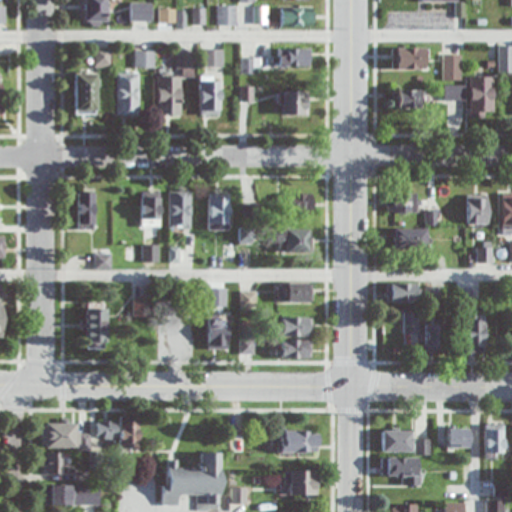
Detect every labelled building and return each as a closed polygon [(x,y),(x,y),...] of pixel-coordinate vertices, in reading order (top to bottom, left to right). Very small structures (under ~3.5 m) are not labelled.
[(104,0),(82,0),(83,23),(105,23),(104,0)] [(457,0),(420,0),(421,1),(456,1),(456,16),(458,16),(457,0)] [(129,22),(149,22),(149,2),(129,2),(129,22)] [(216,26),(234,26),(234,6),(216,6),(216,26)] [(266,7),(252,7),(252,24),(266,24),(266,7)] [(311,7),(279,7),(279,26),(311,26),(311,7)] [(497,72),(511,71),(511,45),(497,46),(497,72)] [(390,69),(424,69),(424,47),(390,47),(390,69)] [(94,68),(110,68),(110,48),(94,48),(94,68)] [(308,48),(275,48),(275,66),(308,66),(308,48)] [(201,66),(221,66),(221,49),(201,49),(201,66)] [(152,50),(133,50),(133,68),(152,68),(152,50)] [(174,70),(185,70),(185,72),(192,72),(192,52),(174,52),(174,70)] [(442,80),(461,80),(461,54),(442,54),(442,80)] [(240,73),(255,73),(255,58),(240,58),(240,73)] [(114,115),(137,115),(137,72),(114,72),(114,115)] [(94,114),(94,73),(72,73),(72,114),(94,114)] [(156,76),(156,115),(179,115),(179,76),(156,76)] [(198,115),(218,115),(218,76),(198,76),(198,115)] [(492,77),(468,77),(468,118),(492,118),(492,77)] [(464,85),(442,85),(442,101),(464,101),(464,85)] [(392,108),(426,108),(426,89),(392,89),(392,108)] [(306,114),(306,92),(278,92),(278,114),(306,114)] [(93,192),(76,192),(76,229),(93,229),(93,192)] [(141,227),(159,227),(159,192),(141,192),(141,227)] [(189,228),(189,192),(168,192),(168,228),(189,228)] [(228,230),(228,193),(207,193),(207,230),(228,230)] [(386,193),(386,212),(417,212),(417,193),(386,193)] [(511,193),(500,193),(500,233),(511,233),(511,193)] [(311,214),(311,194),(286,194),(286,214),(311,214)] [(466,195),(466,226),(486,226),(486,195),(466,195)] [(393,228),(393,248),(426,248),(426,228),(393,228)] [(310,252),(310,230),(280,230),(280,252),(310,252)] [(476,263),(492,263),(492,242),(476,242),(476,263)] [(158,262),(158,246),(142,246),(142,262),(158,262)] [(93,270),(110,270),(110,254),(93,254),(93,270)] [(311,302),(311,283),(278,283),(278,302),(311,302)] [(386,303),(415,303),(415,283),(386,283),(386,303)] [(235,286),(212,286),(212,302),(235,302),(235,286)] [(239,308),(256,308),(256,291),(239,291),(239,308)] [(133,317),(152,317),(152,298),(133,298),(133,317)] [(105,348),(105,303),(82,303),(82,348),(105,348)] [(418,333),(418,313),(403,313),(403,333),(418,333)] [(207,349),(228,349),(228,315),(207,315),(207,349)] [(281,336),(311,336),(311,317),(281,317),(281,336)] [(483,320),(463,320),(463,351),(483,351),(483,320)] [(424,323),(424,352),(440,352),(440,323),(424,323)] [(281,358),(310,358),(310,339),(281,339),(281,358)] [(139,418),(119,418),(119,449),(139,449),(139,418)] [(116,438),(116,421),(96,421),(96,438),(116,438)] [(74,422),(40,422),(40,448),(74,448),(74,422)] [(503,424),(484,424),(484,459),(503,459),(503,424)] [(467,448),(467,427),(446,427),(446,448),(467,448)] [(381,451),(410,451),(410,429),(381,429),(381,451)] [(316,452),(316,432),(278,432),(278,452),(316,452)] [(90,434),(78,434),(78,451),(90,451),(90,434)] [(415,440),(415,453),(429,453),(428,440),(415,440)] [(219,452),(199,452),(199,467),(177,467),(177,461),(163,461),(162,506),(177,506),(177,495),(196,495),(196,511),(219,511),(219,452)] [(45,475),(62,475),(62,453),(45,453),(45,475)] [(380,476),(400,476),(400,485),(421,485),(421,457),(380,457),(380,476)] [(316,470),(283,470),(283,495),(316,495),(316,470)] [(98,486),(44,486),(44,507),(98,507),(98,486)] [(486,511),(500,511),(500,502),(486,502),(486,511)] [(444,511),(464,511),(464,503),(444,503),(444,511)]
